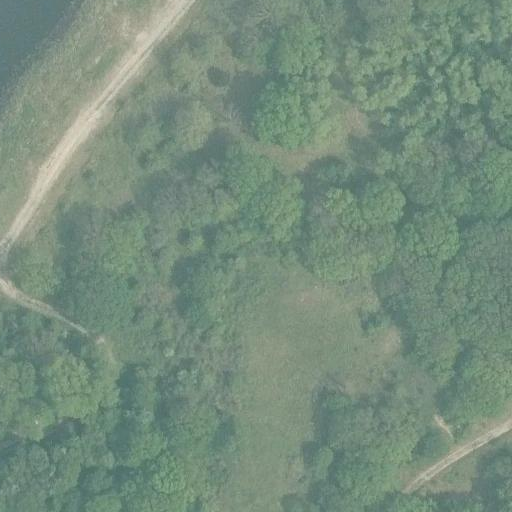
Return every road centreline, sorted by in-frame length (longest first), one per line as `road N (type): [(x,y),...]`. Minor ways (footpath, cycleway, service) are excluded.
road 1 (track): [(0,254),(76,131),(179,0)]
road 2 (track): [(0,445),(90,399),(111,355),(85,327),(0,289)]
road 3 (track): [(382,511),(426,471),(511,421)]
